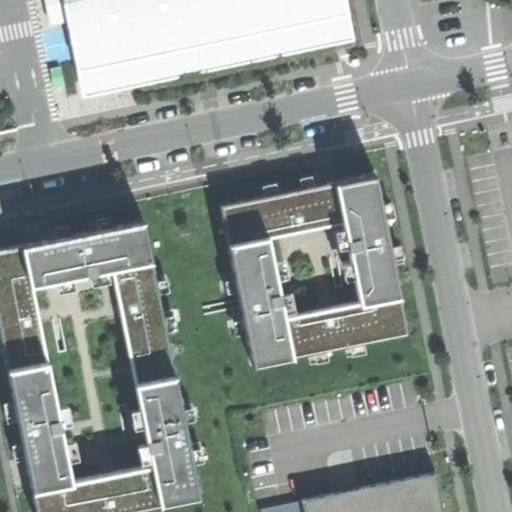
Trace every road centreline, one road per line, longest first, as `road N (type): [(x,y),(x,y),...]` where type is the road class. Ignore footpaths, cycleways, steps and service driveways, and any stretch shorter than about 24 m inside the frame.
road 1 (residential): [(410,83),(499,511)]
road 2 (residential): [(0,169),(410,83)]
